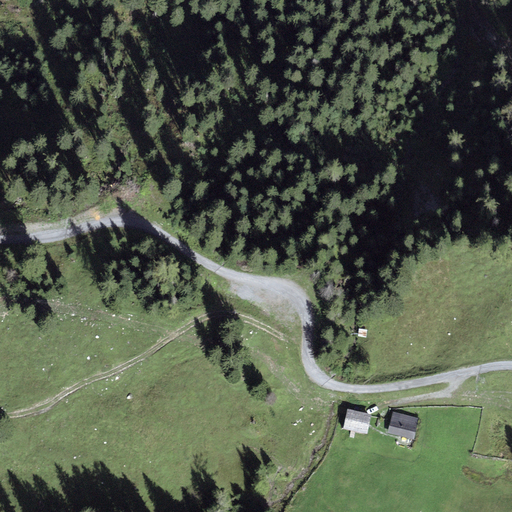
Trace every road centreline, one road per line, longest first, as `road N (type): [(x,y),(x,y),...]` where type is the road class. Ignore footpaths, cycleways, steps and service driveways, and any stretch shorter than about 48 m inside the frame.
road 1 (track): [(307,345),(305,306),(286,287),(233,276),(133,222),(0,238)]
road 2 (track): [(511,365),(347,389),(314,375),(307,345)]
